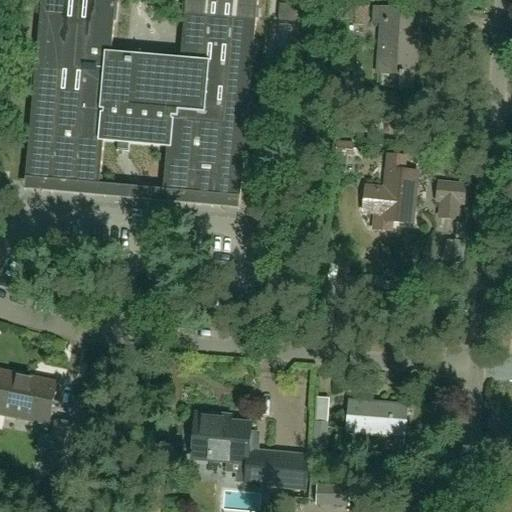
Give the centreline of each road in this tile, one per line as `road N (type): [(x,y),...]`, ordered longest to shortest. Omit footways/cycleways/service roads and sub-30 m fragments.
road 1 (residential): [(0,307),(114,332),(476,368)]
road 2 (residential): [(476,368),(503,0)]
road 3 (residential): [(465,511),(476,368)]
